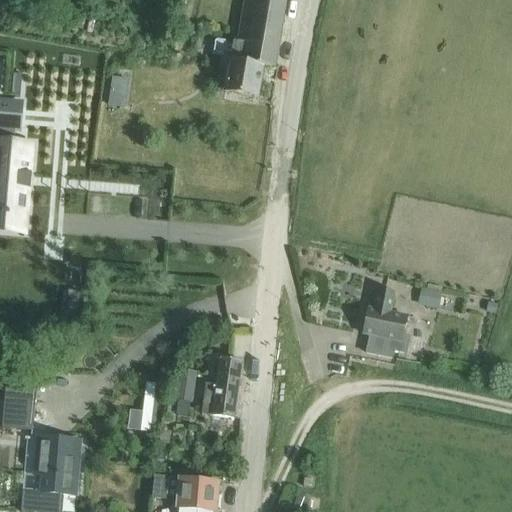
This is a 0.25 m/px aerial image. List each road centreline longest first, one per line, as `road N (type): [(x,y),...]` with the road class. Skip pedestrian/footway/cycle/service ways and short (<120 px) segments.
road 1 (residential): [(246,511),(283,174)]
road 2 (track): [(511,409),(355,389),(329,396),(262,511)]
road 3 (unclassified): [(283,174),(311,0)]
